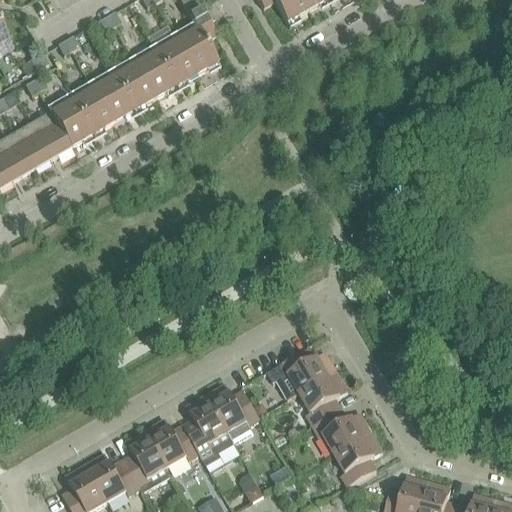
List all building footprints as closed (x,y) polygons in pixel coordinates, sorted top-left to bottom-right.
[(155,7),(150,0),(141,0),(140,1),(147,12),(155,7)] [(193,0),(178,0),(194,27),(205,20),(193,0)] [(255,0),(263,13),(274,6),(287,29),(292,27),(291,25),(325,5),(326,7),(333,3),(332,1),(334,0),(255,0)] [(107,20),(113,31),(121,27),(114,16),(107,20)] [(205,20),(194,27),(47,111),(49,115),(50,114),(72,151),(89,142),(90,143),(96,139),(96,138),(130,118),(131,119),(138,115),(137,114),(172,94),(173,95),(180,91),(179,90),(213,70),(214,71),(219,69),(206,46),(217,39),(205,20)] [(113,31),(107,20),(99,25),(105,36),(113,31)] [(0,45),(9,40),(0,25),(0,45)] [(65,44),(71,55),(79,51),(73,40),(65,44)] [(71,55),(65,44),(57,49),(64,60),(71,55)] [(22,69),(28,80),(36,76),(30,64),(22,69)] [(34,84),(40,95),(47,91),(41,80),(34,84)] [(40,95),(34,84),(25,89),(31,100),(40,95)] [(0,103),(0,113),(2,117),(10,113),(3,101),(0,103)] [(32,125),(53,162),(72,151),(50,114),(49,115),(32,125)] [(53,162),(32,125),(13,136),(34,173),(53,162)] [(34,173),(13,136),(0,143),(0,156),(16,184),(34,173)] [(0,156),(0,193),(16,184),(0,156)] [(0,353),(1,355),(0,357),(0,379),(11,360),(50,339),(58,341),(92,321),(95,313),(92,308),(90,304),(23,342),(12,336),(0,315),(0,297),(7,285),(0,280),(0,353)] [(289,404),(300,398),(337,376),(326,357),(309,366),(303,356),(268,376),(275,387),(278,385),(289,404)] [(348,396),(337,376),(300,398),(311,417),(307,420),(313,430),(338,416),(332,406),(348,396)] [(234,448),(255,435),(251,429),(260,424),(246,399),(235,405),(226,388),(206,400),(234,448)] [(185,434),(200,459),(205,469),(222,459),(220,455),(234,448),(206,400),(186,411),(196,428),(185,434)] [(262,406),(254,411),(258,419),(267,414),(262,406)] [(323,439),(335,458),(372,437),(360,417),(344,426),(338,416),(313,430),(319,441),(323,439)] [(200,459),(185,434),(175,440),(166,423),(146,435),(167,472),(187,461),(189,465),(200,459)] [(125,468),(139,494),(142,498),(172,481),(167,472),(146,435),(126,446),(136,462),(125,468)] [(383,456),(372,437),(335,458),(346,478),(342,480),(348,491),(373,476),(367,466),(383,456)] [(284,438),(274,443),(278,450),(287,444),(284,438)] [(86,470),(107,507),(127,496),(129,500),(139,494),(125,468),(115,474),(106,458),(86,470)] [(86,470),(66,481),(76,497),(65,503),(70,511),(98,511),(107,507),(86,470)] [(422,511),(429,486),(407,480),(402,499),(390,496),(386,511),(422,511)] [(451,511),(446,511),(451,492),(429,486),(422,511),(451,511)] [(249,493),(249,497),(253,505),(264,499),(258,488),(249,493)] [(494,511),(496,504),(474,499),(470,511),(494,511)] [(223,511),(218,503),(202,511),(223,511)] [(367,503),(365,511),(379,511),(380,506),(367,503)]
